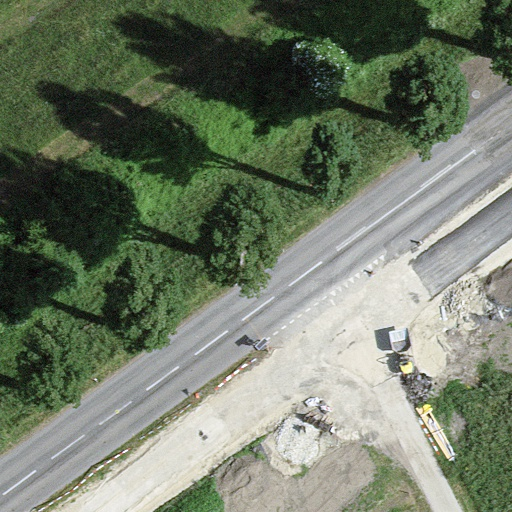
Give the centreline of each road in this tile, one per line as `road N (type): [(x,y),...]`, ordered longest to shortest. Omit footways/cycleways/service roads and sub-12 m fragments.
road 1 (secondary): [(511,123),(0,495)]
road 2 (track): [(441,511),(315,264)]
